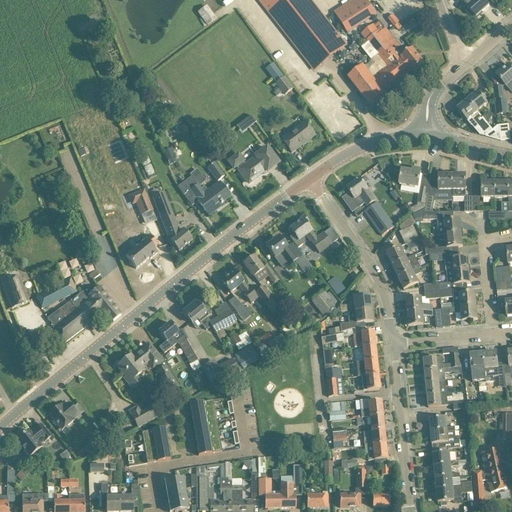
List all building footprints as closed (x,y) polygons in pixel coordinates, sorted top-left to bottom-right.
[(328,57),(345,44),(310,0),(258,0),(313,69),(328,57)] [(375,16),(365,0),(355,0),(335,13),(348,33),(350,32),(375,16)] [(463,0),(464,1),(463,2),(467,7),(476,18),(488,7),(482,0),(463,0)] [(211,14),(203,19),(208,26),(215,20),(211,14)] [(393,15),(388,19),(394,27),(399,23),(393,15)] [(372,60),(377,56),(384,65),(385,64),(387,67),(372,78),(362,67),(348,78),(370,106),(385,95),(383,93),(412,71),(413,73),(424,64),(412,49),(401,57),(398,53),(397,54),(395,52),(400,49),(386,30),(381,33),(379,31),(378,32),(373,26),(362,35),(367,41),(366,42),(368,44),(363,48),(372,60)] [(506,86),(511,93),(511,69),(509,65),(497,76),(506,86)] [(281,73),(280,72),(272,77),(280,89),(274,93),(277,97),(282,93),(284,96),(294,89),(286,78),(285,78),(282,73),(281,73)] [(503,102),(502,87),(494,88),(497,115),(507,114),(506,101),(503,102)] [(477,92),(467,101),(478,113),(488,105),(477,92)] [(467,101),(457,109),(467,122),(470,119),(471,119),(479,128),(478,129),(485,137),(486,137),(493,131),(486,123),(483,119),(478,113),(467,101)] [(483,119),(486,123),(492,118),(489,114),(483,119)] [(251,116),(243,121),(248,129),(256,123),(251,116)] [(291,154),(314,136),(304,123),(281,140),(291,154)] [(511,140),(509,125),(499,126),(498,126),(498,127),(501,142),(511,140)] [(86,149),(76,152),(79,158),(88,154),(86,149)] [(239,172),(242,176),(248,184),(256,178),(255,177),(265,169),(267,172),(278,164),(272,156),(267,149),(256,157),(256,158),(245,166),(243,164),(245,162),(239,153),(226,162),(233,171),(237,168),(239,171),(239,172)] [(143,169),(152,165),(145,150),(143,151),(137,154),(143,169)] [(174,157),(166,160),(168,166),(176,163),(174,157)] [(217,182),(224,177),(214,163),(207,169),(217,182)] [(418,188),(421,171),(413,170),(412,173),(402,171),(399,186),(418,188)] [(435,197),(452,196),(452,175),(439,176),(439,183),(435,183),(435,197)] [(466,198),(466,175),(452,175),(452,196),(452,198),(464,198),(466,198)] [(223,204),(222,203),(230,198),(224,190),(219,183),(208,192),(205,188),(203,188),(201,190),(191,177),(187,181),(177,188),(185,199),(192,207),(194,205),(193,204),(197,201),(209,216),(216,211),(214,208),(219,205),(220,205),(221,206),(221,205),(223,204)] [(360,179),(347,189),(350,194),(342,199),(352,213),(365,204),(367,208),(376,202),(360,179)] [(482,199),(496,199),(496,183),(482,183),(482,199)] [(496,199),(508,199),(509,183),(496,183),(496,199)] [(426,205),(428,198),(429,190),(428,190),(420,189),(419,195),(417,204),(419,204),(426,205)] [(153,198),(169,241),(179,252),(192,241),(186,233),(183,230),(179,233),(164,194),(160,196),(153,198)] [(435,198),(428,198),(426,205),(426,209),(425,214),(433,214),(433,211),(435,203),(435,198)] [(148,211),(142,213),(148,227),(157,221),(150,202),(146,203),(148,211)] [(377,203),(372,207),(364,212),(382,237),(395,228),(377,203)] [(406,246),(420,239),(414,226),(418,224),(412,216),(399,227),(401,232),(400,233),(403,239),(406,246)] [(317,239),(306,224),(308,222),(304,217),(297,222),(298,223),(290,230),(294,235),(290,238),(298,249),(303,244),(304,244),(304,243),(305,242),(305,241),(305,240),(305,239),(304,238),(304,237),(306,236),(319,253),(331,245),(323,234),(317,239)] [(109,230),(119,228),(117,218),(107,221),(109,230)] [(444,222),(438,223),(439,236),(461,234),(461,229),(460,221),(450,222),(444,222)] [(461,234),(439,236),(439,242),(446,241),(447,248),(447,249),(459,248),(463,248),(462,239),(461,234)] [(129,258),(139,270),(152,259),(153,259),(160,254),(156,249),(161,245),(153,236),(147,241),(148,241),(129,258)] [(279,238),(266,247),(275,259),(275,258),(282,268),(288,264),(290,266),(302,257),(292,245),(287,249),(279,238)] [(431,256),(445,254),(444,247),(431,248),(431,256)] [(392,267),(407,260),(401,248),(387,254),(392,267)] [(420,268),(415,256),(407,260),(392,267),(398,278),(420,268)] [(86,275),(94,272),(88,257),(79,261),(86,275)] [(262,268),(260,265),(254,257),(243,265),(253,277),(259,284),(268,278),(274,285),(279,282),(266,265),(262,268)] [(468,257),(445,259),(446,273),(469,271),(468,257)] [(74,271),(80,265),(73,258),(67,264),(74,271)] [(61,276),(68,275),(65,262),(58,264),(61,276)] [(404,291),(413,287),(418,284),(415,277),(421,274),(418,269),(420,268),(398,278),(404,291)] [(495,269),(497,285),(511,283),(509,268),(502,269),(495,269)] [(448,284),(439,284),(440,292),(452,291),(452,286),(466,285),(470,284),(469,276),(469,271),(446,273),(448,284)] [(248,289),(240,279),(234,272),(221,282),(230,294),(239,287),(243,293),(242,293),(251,305),(258,299),(249,289),(248,289)] [(12,309),(29,303),(26,295),(27,294),(21,277),(2,284),(12,309)] [(329,282),(327,283),(337,296),(345,290),(336,277),(329,282)] [(43,309),(77,292),(71,278),(36,296),(43,309)] [(497,292),(504,291),(511,290),(511,283),(497,285),(497,292)] [(434,285),(424,286),(425,294),(440,292),(439,284),(437,285),(434,285)] [(115,308),(99,288),(91,293),(88,289),(48,320),(51,324),(50,326),(64,344),(87,327),(89,329),(94,325),(92,323),(102,315),(110,325),(121,316),(115,308)] [(273,314),(278,310),(262,288),(256,292),(273,314)] [(452,291),(440,292),(441,300),(453,298),(453,296),(452,291)] [(325,292),(313,302),(323,315),(335,305),(334,304),(337,302),(329,292),(327,294),(325,292)] [(425,294),(426,301),(439,300),(441,300),(440,292),(425,294)] [(459,295),(453,296),(453,298),(454,303),(454,309),(460,309),(476,307),(475,294),(459,295)] [(355,311),(371,310),(369,297),(354,299),(355,311)] [(239,315),(243,312),(240,309),(242,307),(234,298),(228,303),(239,315)] [(416,299),(406,300),(407,314),(433,311),(433,306),(422,307),(422,299),(416,299)] [(211,327),(209,323),(210,323),(207,318),(208,317),(196,302),(183,314),(192,324),(196,330),(202,325),(207,331),(211,327)] [(308,310),(314,321),(320,317),(314,306),(308,310)] [(454,309),(449,310),(450,315),(456,315),(457,323),(461,322),(462,322),(467,322),(478,321),(476,307),(460,309),(454,309)] [(342,333),(348,331),(352,330),(354,329),(354,325),(372,323),(371,310),(355,311),(349,312),(349,318),(348,318),(349,324),(340,325),(341,334),(341,333),(342,333)] [(408,319),(404,320),(405,327),(408,327),(424,326),(424,318),(435,317),(435,320),(436,329),(443,328),(443,319),(442,311),(442,310),(433,311),(407,314),(408,319)] [(449,310),(442,311),(443,319),(450,318),(450,315),(449,310)] [(235,322),(229,312),(218,318),(210,323),(209,323),(211,327),(215,334),(223,330),(235,322)] [(297,314),(294,322),(304,326),(307,318),(297,314)] [(164,354),(177,344),(172,338),(178,333),(170,324),(159,333),(166,342),(159,349),(164,354)] [(343,338),(353,335),(352,330),(348,331),(342,333),(343,338)] [(229,340),(233,347),(249,338),(244,331),(229,340)] [(362,348),(375,347),(373,333),(361,334),(362,348)] [(282,336),(269,344),(273,351),(286,343),(282,336)] [(190,365),(198,361),(187,341),(179,345),(190,365)] [(161,357),(150,344),(132,359),(130,357),(117,367),(125,377),(123,379),(132,390),(141,382),(137,377),(143,372),(141,370),(147,365),(151,371),(155,367),(158,371),(155,373),(168,395),(180,388),(162,356),(161,357)] [(240,352),(235,355),(242,369),(259,360),(251,346),(243,350),(240,352)] [(364,363),(376,361),(375,347),(362,348),(364,363)] [(331,352),(323,352),(324,362),(332,361),(331,352)] [(484,354),(485,371),(486,378),(487,384),(494,383),(493,378),(499,377),(505,376),(504,364),(498,365),(496,353),(484,354)] [(471,373),(485,371),(484,354),(470,356),(471,368),(471,373)] [(460,368),(459,356),(451,357),(452,365),(443,366),(443,358),(423,360),(425,372),(438,371),(444,370),(460,368)] [(239,372),(232,359),(218,367),(214,361),(201,368),(212,388),(239,372)] [(361,378),(378,376),(376,361),(364,363),(356,364),(358,377),(361,377),(361,378)] [(426,384),(446,382),(445,374),(460,372),(460,368),(444,370),(438,371),(425,372),(426,384)] [(338,380),(337,369),(325,371),(325,373),(326,382),(335,381),(342,380),(342,379),(338,380)] [(363,392),(369,391),(379,390),(378,376),(361,378),(363,392)] [(477,388),(485,387),(484,377),(476,378),(477,388)] [(328,399),(337,398),(335,386),(342,385),(342,380),(335,381),(326,382),(328,399)] [(446,390),(446,382),(426,384),(427,396),(452,394),(451,389),(446,390)] [(428,409),(438,408),(448,407),(447,398),(452,398),(452,394),(427,396),(428,409)] [(215,411),(213,401),(189,405),(191,415),(215,411)] [(370,418),(382,417),(380,402),(368,403),(368,401),(360,401),(362,419),(370,418)] [(330,404),(329,406),(330,422),(345,421),(344,412),(341,412),(341,403),(330,404)] [(454,412),(468,411),(467,403),(453,404),(454,412)] [(77,415),(68,404),(63,408),(62,406),(61,406),(49,416),(62,431),(74,421),(72,419),(77,415)] [(158,418),(152,409),(151,406),(140,412),(137,406),(129,411),(138,429),(158,418)] [(191,415),(193,426),(216,421),(215,411),(191,415)] [(511,415),(506,415),(503,415),(503,441),(511,441),(511,415)] [(371,432),(383,431),(382,417),(370,418),(371,432)] [(446,429),(445,419),(429,420),(431,432),(447,431),(447,433),(455,432),(455,428),(446,429)] [(218,432),(216,421),(193,426),(195,436),(218,432)] [(51,438),(41,425),(35,430),(36,432),(32,435),(29,432),(16,442),(29,458),(42,448),(39,445),(44,441),(45,443),(51,438)] [(102,448),(111,444),(99,429),(92,435),(102,448)] [(167,440),(165,429),(141,433),(143,444),(167,440)] [(346,429),(332,431),(333,438),(346,436),(346,429)] [(364,447),(385,445),(383,431),(371,432),(363,433),(364,447)] [(447,433),(447,431),(431,432),(432,445),(432,451),(449,450),(460,449),(459,438),(456,438),(455,432),(447,433)] [(218,432),(195,436),(196,446),(220,442),(218,432)] [(346,436),(333,438),(333,444),(343,444),(347,443),(346,436)] [(143,444),(145,454),(169,450),(167,440),(143,444)] [(222,452),(220,442),(196,446),(198,456),(222,452)] [(386,460),(385,445),(364,447),(365,454),(367,454),(368,461),(374,461),(386,460)] [(433,455),(434,467),(450,465),(450,467),(459,467),(459,466),(473,465),(471,448),(465,448),(466,461),(450,463),(449,453),(433,455)] [(171,460),(169,450),(145,454),(147,464),(171,460)] [(482,472),(472,473),(473,483),(482,482),(488,482),(488,481),(494,479),(493,477),(504,474),(502,464),(505,463),(502,453),(502,450),(492,452),(482,455),(485,466),(486,472),(482,473),(482,472)] [(66,451),(59,457),(63,462),(70,456),(66,451)] [(259,481),(258,481),(258,475),(257,460),(252,461),(252,473),(251,473),(252,501),(245,501),(245,502),(242,502),(242,480),(232,480),(232,481),(231,481),(231,511),(252,511),(253,502),(258,501),(258,497),(259,497),(259,482),(259,481)] [(341,463),(341,470),(357,469),(356,461),(341,462),(341,463)] [(324,485),(332,485),(332,463),(324,463),(324,485)] [(232,480),(231,464),(221,464),(221,479),(220,479),(217,479),(217,485),(220,485),(221,495),(223,495),(224,502),(218,502),(218,501),(214,501),(214,490),(209,490),(208,479),(210,479),(210,475),(209,475),(209,474),(204,474),(204,467),(199,468),(200,510),(210,510),(210,511),(231,511),(231,481),(232,481),(232,480)] [(450,465),(434,467),(435,479),(451,477),(452,479),(460,479),(459,474),(451,475),(450,467),(450,465)] [(90,474),(103,474),(103,466),(90,466),(90,474)] [(14,492),(15,469),(15,467),(7,467),(7,469),(7,492),(14,492)] [(382,476),(388,476),(395,476),(394,467),(382,467),(382,476)] [(363,471),(363,469),(359,469),(359,472),(357,472),(357,489),(365,489),(365,471),(363,471)] [(28,474),(23,470),(16,477),(21,481),(28,474)] [(494,479),(488,481),(488,482),(489,484),(491,494),(508,490),(505,477),(504,474),(493,477),(494,479)] [(451,477),(435,479),(436,491),(452,489),(453,491),(461,491),(460,486),(452,487),(452,479),(451,477)] [(168,481),(164,482),(166,493),(184,489),(183,479),(183,478),(178,479),(178,478),(168,480),(168,481)] [(271,497),(271,480),(259,481),(259,482),(259,497),(264,498),(265,510),(280,510),(280,497),(271,497)] [(482,482),(473,483),(476,507),(485,506),(482,482)] [(452,489),(436,491),(438,503),(441,503),(447,502),(453,502),(454,503),(462,503),(462,495),(467,494),(466,483),(460,484),(460,486),(461,491),(453,491),(452,489)] [(131,498),(119,498),(119,511),(132,511),(132,508),(138,507),(137,486),(133,485),(131,485),(131,498)] [(101,486),(101,492),(101,508),(106,508),(106,511),(119,511),(119,498),(106,498),(106,492),(108,492),(108,486),(101,486)] [(280,510),(296,509),(295,496),(295,486),(280,486),(280,497),(280,510)] [(69,511),(69,502),(60,502),(59,496),(53,496),(53,488),(48,488),(48,502),(54,502),(53,511),(69,511)] [(184,489),(166,493),(167,503),(186,499),(184,489)] [(372,508),(389,508),(389,490),(382,490),(382,496),(372,496),(372,508)] [(42,511),(43,505),(43,502),(42,502),(38,502),(38,495),(22,496),(22,503),(22,506),(22,511),(42,511)] [(339,509),(360,508),(360,495),(339,496),(339,509)] [(69,502),(69,511),(84,511),(84,496),(69,496),(69,502)] [(307,509),(328,509),(327,496),(306,496),(307,509)] [(0,511),(8,511),(8,497),(0,497),(0,511)] [(186,499),(167,503),(169,511),(181,511),(184,511),(189,510),(189,509),(188,509),(186,499)]
